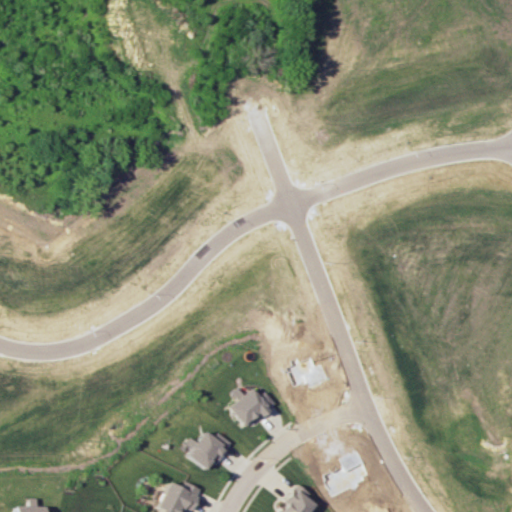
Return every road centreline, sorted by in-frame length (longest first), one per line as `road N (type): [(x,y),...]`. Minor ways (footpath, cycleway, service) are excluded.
road 1 (residential): [(511,144),(424,155),(246,220),(154,300),(78,344),(18,351),(0,345)]
road 2 (residential): [(422,511),(369,424),(252,117)]
road 3 (residential): [(226,511),(275,449),(361,405)]
